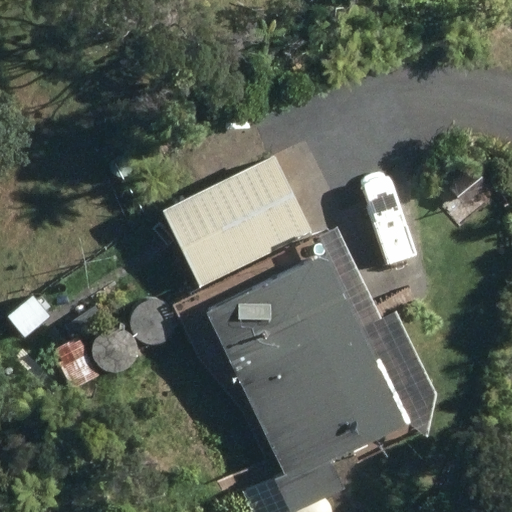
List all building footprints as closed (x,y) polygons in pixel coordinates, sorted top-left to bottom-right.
[(511,14),(497,12),(490,71),(511,73),(511,14)] [(326,452),(400,415),(269,150),(155,205),(196,289),(194,290),(278,468),(268,474),(285,506),(340,481),(326,452)] [(496,177),(474,155),(430,197),(452,220),(496,177)] [(20,335),(31,326),(46,313),(36,301),(26,291),(1,313),(20,335)] [(48,346),(70,391),(99,376),(77,331),(48,346)]
